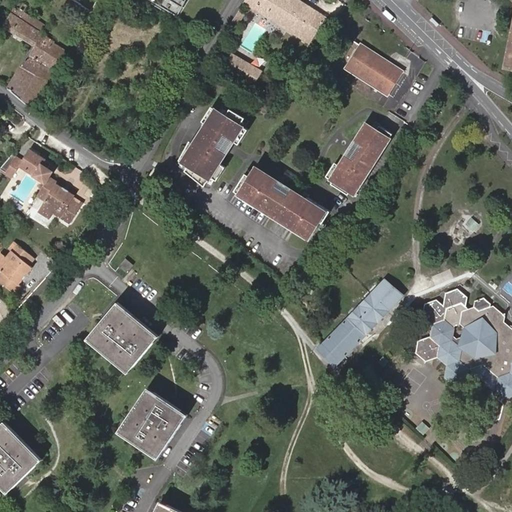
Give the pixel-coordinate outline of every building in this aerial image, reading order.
[(147,0),(176,17),(186,0),(147,0)] [(298,0),(245,0),(244,3),(309,42),(325,17),(298,0)] [(30,24),(33,17),(24,11),(27,6),(23,3),(18,10),(15,8),(3,26),(33,45),(8,87),(33,109),(66,50),(54,42),(55,40),(41,32),(30,24)] [(232,33),(244,14),(239,11),(227,30),(232,33)] [(46,24),(33,17),(30,24),(41,32),(46,24)] [(399,71),(358,43),(344,65),(384,93),(399,71)] [(221,65),(239,76),(246,63),(228,52),(221,65)] [(246,63),(239,76),(251,83),(258,70),(246,63)] [(227,113),(214,103),(203,117),(209,121),(195,140),(190,136),(177,153),(185,159),(183,162),(204,178),(208,174),(213,178),(223,165),(217,161),(225,150),(217,144),(224,134),(237,144),(248,130),(241,124),(246,117),(232,107),(227,113)] [(330,181),(328,184),(346,195),(349,189),(354,192),(391,135),(378,127),(376,131),(365,125),(354,142),(362,147),(366,149),(356,164),(353,162),(345,157),(340,166),(333,162),(324,176),(326,178),(330,181)] [(366,149),(362,147),(353,162),(356,164),(366,149)] [(47,171),(50,166),(45,162),(30,151),(22,162),(12,156),(12,155),(0,168),(0,169),(11,178),(19,167),(24,170),(44,185),(48,179),(52,174),(47,171)] [(246,173),(242,170),(230,188),(241,195),(239,198),(250,205),(253,201),(264,208),(263,209),(279,221),(280,219),(290,225),(289,227),(304,237),(315,220),(319,222),(326,211),(303,197),(301,200),(297,197),(287,191),(280,201),(266,192),(273,182),(263,176),(265,172),(252,164),(249,169),(246,173)] [(240,169),(242,170),(246,173),(249,169),(243,165),(240,169)] [(16,181),(24,170),(19,167),(11,178),(16,181)] [(57,184),(48,179),(44,185),(36,196),(44,202),(37,212),(49,220),(54,214),(69,225),(82,205),(73,199),(73,198),(56,186),(57,184)] [(464,225),(472,232),(478,224),(470,218),(464,225)] [(9,253),(12,256),(19,248),(16,246),(9,253)] [(19,248),(12,256),(7,261),(2,257),(0,259),(0,272),(4,276),(0,279),(0,284),(14,297),(21,289),(19,287),(32,272),(29,270),(35,263),(19,248)] [(127,271),(133,265),(126,259),(120,266),(127,271)] [(403,294),(385,279),(318,349),(335,367),(403,294)] [(511,329),(503,322),(504,316),(493,306),(490,307),(490,304),(484,299),(475,302),(475,307),(467,310),(460,303),(447,310),(446,321),(433,325),(431,336),(440,344),(438,357),(446,364),(445,377),(454,384),(465,381),(469,368),(483,362),(499,376),(497,389),(506,398),(511,395),(511,329)] [(128,372),(158,336),(119,303),(89,339),(128,372)] [(158,457),(187,415),(149,389),(120,432),(158,457)] [(0,483),(8,492),(42,459),(6,422),(0,427),(0,483)] [(181,511),(162,501),(156,511),(181,511)]
